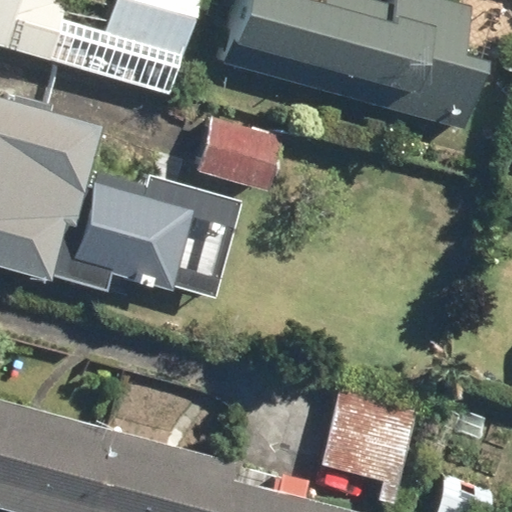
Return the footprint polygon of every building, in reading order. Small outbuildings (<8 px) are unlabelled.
[(0,0),(0,45),(47,58),(63,1),(59,0),(0,0)] [(189,0),(105,0),(95,37),(172,59),(189,0)] [(382,0),(377,17),(316,0),(239,0),(228,40),(395,87),(389,111),(449,127),(482,9),(451,0),(382,0)] [(96,118),(0,90),(0,262),(41,274),(58,213),(68,216),(96,118)] [(273,129),(204,109),(176,201),(246,222),(273,129)] [(300,255),(236,240),(219,316),(282,331),(300,255)] [(411,400),(331,383),(314,461),(395,478),(411,400)] [(229,457),(0,395),(0,505),(25,511),(358,511),(359,511),(224,475),(229,457)] [(477,511),(487,491),(443,472),(425,511),(477,511)]
